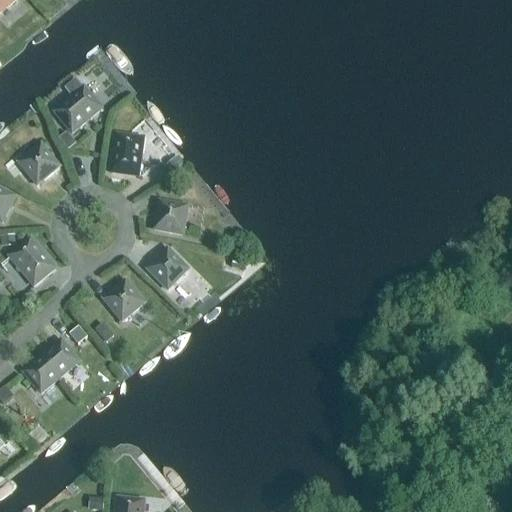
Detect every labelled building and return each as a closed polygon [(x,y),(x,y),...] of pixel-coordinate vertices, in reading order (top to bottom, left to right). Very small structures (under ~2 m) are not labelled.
[(0,0),(0,14),(17,0),(0,0)] [(54,114),(71,136),(101,111),(76,80),(64,90),(71,99),(54,114)] [(58,141),(68,152),(76,146),(66,134),(58,141)] [(111,175),(138,179),(143,140),(116,136),(111,175)] [(41,146),(19,165),(37,187),(60,169),(41,146)] [(163,170),(172,181),(187,169),(178,158),(163,170)] [(15,199),(0,191),(0,223),(2,225),(15,199)] [(187,209),(159,203),(153,232),(182,237),(187,209)] [(1,249),(15,248),(14,238),(0,239),(1,249)] [(34,288),(55,271),(30,241),(9,258),(34,288)] [(232,242),(225,249),(236,259),(243,252),(232,242)] [(168,251),(147,272),(168,292),(188,272),(168,251)] [(243,263),(233,261),(231,270),(240,272),(243,263)] [(126,283),(103,302),(122,324),(144,305),(126,283)] [(94,332),(106,345),(113,339),(102,326),(94,332)] [(76,331),(67,338),(76,348),(85,341),(76,331)] [(42,359),(60,380),(79,364),(61,343),(42,359)] [(40,396),(60,380),(42,359),(23,375),(40,396)] [(0,404),(3,408),(14,399),(5,389),(0,392),(0,404)] [(115,511),(143,511),(144,503),(117,500),(115,511)] [(103,511),(104,501),(92,501),(90,511),(103,511)]
